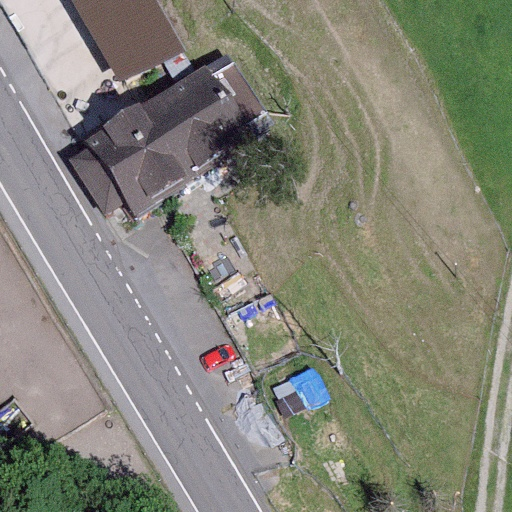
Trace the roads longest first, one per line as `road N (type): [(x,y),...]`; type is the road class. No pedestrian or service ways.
road 1 (tertiary): [(0,117),(232,511)]
road 2 (track): [(490,511),(511,362)]
